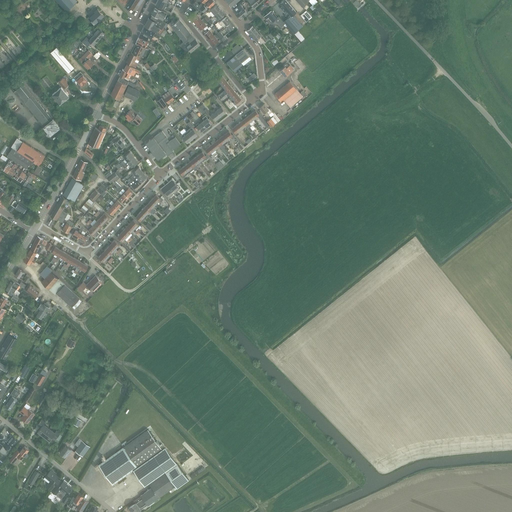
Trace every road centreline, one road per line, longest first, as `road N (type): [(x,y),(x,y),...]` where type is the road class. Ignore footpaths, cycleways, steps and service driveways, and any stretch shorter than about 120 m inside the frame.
road 1 (unclassified): [(511,147),(375,0)]
road 2 (track): [(235,265),(208,233),(133,293),(108,275)]
road 3 (residential): [(112,511),(0,416)]
road 4 (tertiary): [(96,114),(154,0)]
road 5 (tertiary): [(37,226),(96,114)]
